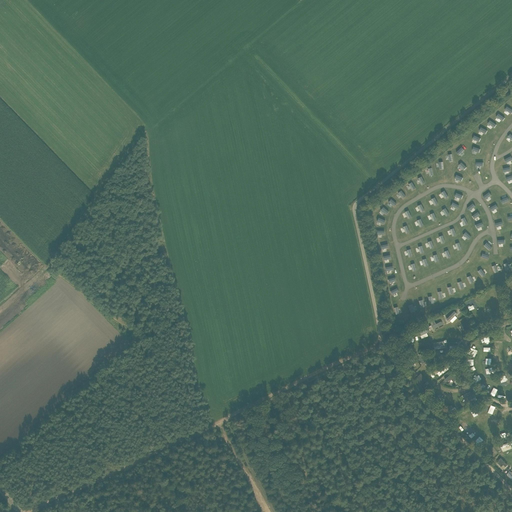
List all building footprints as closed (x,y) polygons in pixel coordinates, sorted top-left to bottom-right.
[(454,315),(456,313),(453,311),(446,319),(452,324),(457,318),(454,315)] [(434,320),(429,322),(431,325),(429,326),(431,330),(442,325),(441,321),(435,323),(434,320)] [(416,332),(418,337),(420,336),(421,339),(427,337),(426,333),(427,332),(424,324),(419,326),(420,331),(416,332)] [(433,343),(434,349),(448,347),(447,340),(433,343)] [(410,357),(407,359),(413,367),(416,365),(410,357)] [(434,369),(437,376),(447,371),(443,364),(434,369)] [(419,386),(427,380),(421,373),(414,378),(419,386)] [(430,394),(434,389),(428,384),(425,389),(430,394)] [(440,405),(445,400),(438,394),(434,398),(440,405)] [(499,445),(502,452),(511,448),(508,441),(499,445)]
